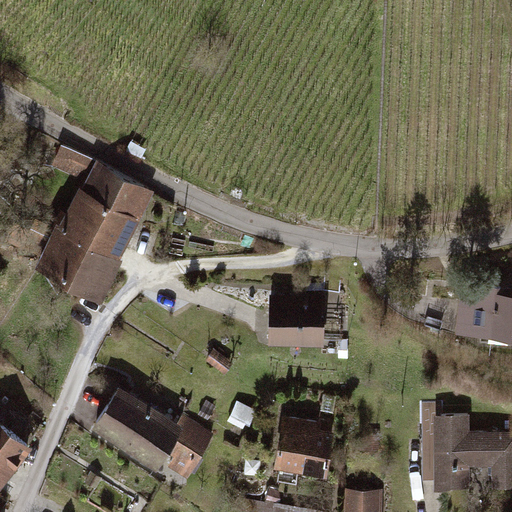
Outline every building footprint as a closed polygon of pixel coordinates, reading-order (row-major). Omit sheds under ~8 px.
[(158,187),(101,156),(43,262),(100,293),(129,240),(158,187)] [(511,335),(511,294),(506,294),(506,285),(465,282),(461,332),(511,335)] [(328,297),(269,296),(269,345),(327,345),(328,297)] [(181,423),(122,385),(96,425),(162,468),(168,457),(195,474),(219,436),(186,415),(181,423)] [(338,423),(284,415),(278,465),(331,473),(338,423)] [(473,415),(436,416),(438,488),(472,488),(471,465),(493,465),(494,487),(511,486),(511,432),(473,433),(473,415)] [(0,487),(34,444),(0,417),(0,487)] [(386,511),(387,489),(347,488),(346,511),(386,511)]
